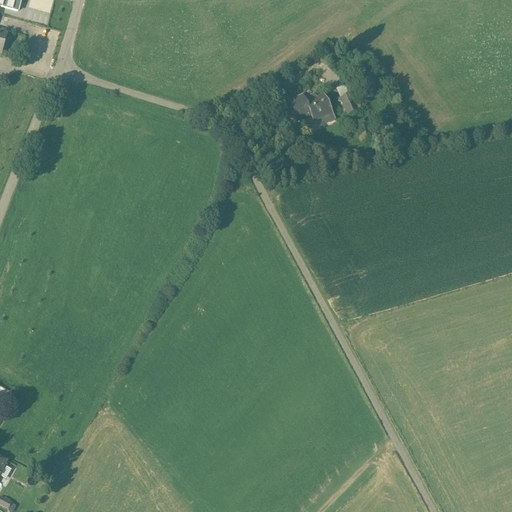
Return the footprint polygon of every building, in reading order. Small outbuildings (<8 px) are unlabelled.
[(20,0),(0,0),(0,7),(17,12),(20,0)] [(349,95),(341,98),(347,113),(355,110),(349,95)] [(315,97),(310,100),(309,99),(304,101),(310,116),(313,123),(320,120),(325,125),(334,121),(332,116),(323,97),(316,100),(315,97)] [(302,98),(289,104),(297,122),(310,116),(304,101),(302,98)] [(12,505),(1,499),(0,500),(0,506),(9,511),(12,505)]
